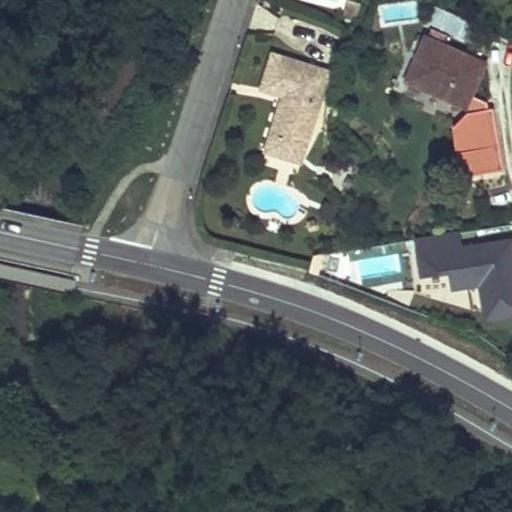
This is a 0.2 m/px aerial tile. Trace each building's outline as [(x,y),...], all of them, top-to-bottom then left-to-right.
[(360,21),(364,5),(353,2),(348,18),(360,21)] [(416,4),(400,3),(399,21),(415,22),(416,4)] [(445,47),(447,42),(449,36),(434,30),(430,40),(428,39),(409,80),(467,107),(471,98),(486,66),(445,47)] [(307,147),(331,72),(277,53),(265,89),(286,96),(290,97),(289,102),(284,100),(273,135),(307,147)] [(467,107),(470,108),(472,115),(450,119),(462,182),(505,174),(493,111),(488,112),(487,105),(471,98),(467,107)] [(273,135),(269,148),(302,160),(307,147),(273,135)] [(511,240),(462,248),(460,234),(415,241),(421,279),(450,275),(452,291),(481,287),(486,322),(511,317),(511,240)]
